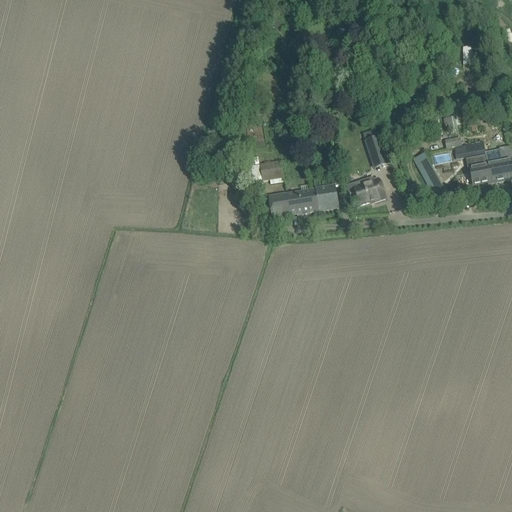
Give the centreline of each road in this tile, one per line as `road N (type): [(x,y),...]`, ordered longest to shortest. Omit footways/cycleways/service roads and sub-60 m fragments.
road 1 (unclassified): [(258,182),(270,230),(511,212)]
road 2 (track): [(258,182),(253,145),(207,137),(241,0)]
